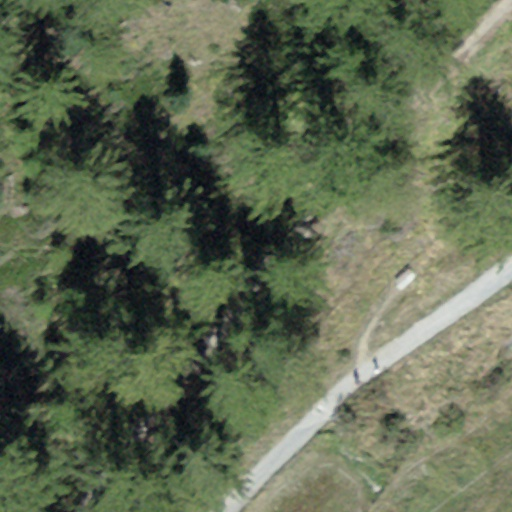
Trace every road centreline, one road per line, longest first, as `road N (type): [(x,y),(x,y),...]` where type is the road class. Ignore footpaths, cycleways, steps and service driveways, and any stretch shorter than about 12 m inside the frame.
road 1 (track): [(511,254),(354,369)]
road 2 (track): [(354,369),(226,511)]
